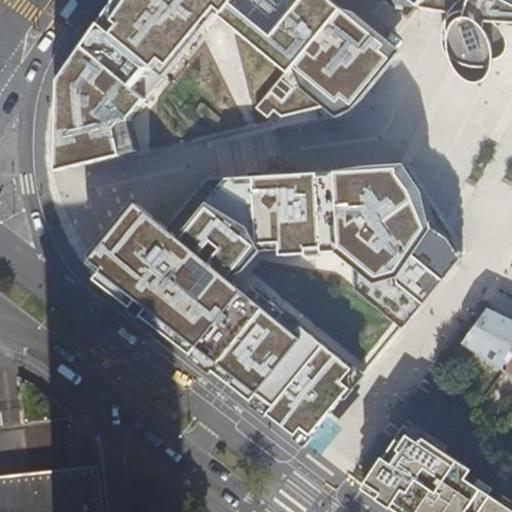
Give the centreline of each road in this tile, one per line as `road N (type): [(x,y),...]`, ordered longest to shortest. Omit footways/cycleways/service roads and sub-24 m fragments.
road 1 (tertiary): [(337,511),(58,298)]
road 2 (tertiary): [(0,311),(267,511)]
road 3 (tertiary): [(58,298),(28,185),(15,50)]
